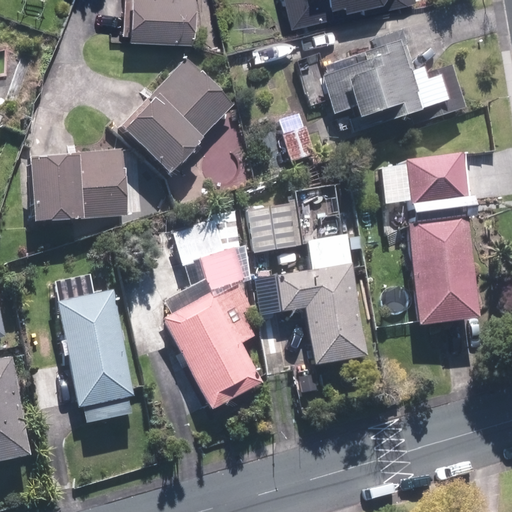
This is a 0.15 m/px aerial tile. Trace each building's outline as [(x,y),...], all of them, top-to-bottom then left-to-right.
[(191,0),(131,0),(131,41),(191,42),(191,0)] [(284,0),(292,30),(416,3),(415,0),(284,0)] [(409,31),(297,60),(308,103),(321,99),(327,123),(339,120),(342,131),(446,104),(438,72),(421,77),(409,31)] [(229,100),(180,58),(118,128),(167,171),(229,100)] [(310,152),(298,110),(280,115),(292,157),(310,152)] [(115,152),(26,161),(32,220),(120,212),(115,152)] [(463,153),(379,158),(384,232),(391,232),(389,198),(406,197),(407,215),(469,211),(467,188),(494,186),(493,176),(464,177),(463,168),(489,167),(489,159),(463,160),(463,153)] [(289,206),(248,211),(252,248),(293,243),(289,206)] [(211,290),(238,282),(242,281),(234,248),(240,247),(234,211),(212,215),(213,222),(172,233),(183,267),(193,263),(198,283),(206,278),(211,290)] [(459,214),(407,219),(418,321),(470,315),(459,214)] [(308,271),(272,275),(276,308),(305,304),(312,357),(363,351),(352,261),(347,261),(343,234),(304,238),(308,271)] [(78,266),(56,269),(59,294),(82,291),(78,266)] [(172,314),(162,319),(213,409),(264,382),(242,344),(255,337),(243,314),(252,308),(246,297),(238,282),(211,290),(206,278),(198,283),(164,301),(172,314)] [(0,338),(11,336),(0,291),(0,338)] [(112,291),(53,303),(73,399),(132,388),(112,291)] [(0,452),(27,448),(11,357),(0,358),(0,452)]
